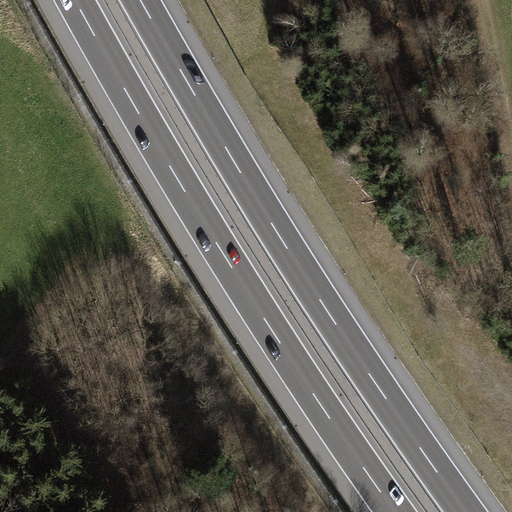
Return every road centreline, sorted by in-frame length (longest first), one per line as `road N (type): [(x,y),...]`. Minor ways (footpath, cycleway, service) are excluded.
road 1 (motorway): [(466,511),(274,227),(140,0)]
road 2 (motorway): [(73,0),(230,262),(397,511)]
road 3 (track): [(479,0),(511,179)]
